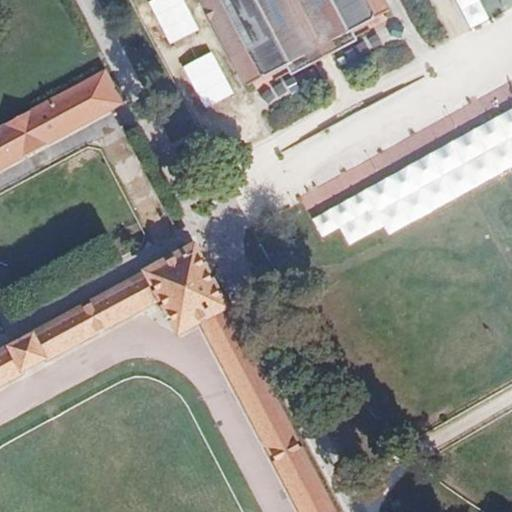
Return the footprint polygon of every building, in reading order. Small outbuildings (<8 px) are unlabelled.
[(181,0),(150,0),(147,1),(165,45),(195,33),(181,0)] [(376,0),(190,0),(239,94),(386,19),(376,0)] [(454,0),(471,33),(490,24),(477,0),(476,0),(475,1),(474,0),(454,0)] [(181,65),(200,110),(229,98),(210,53),(181,65)] [(96,79),(93,81),(0,131),(0,160),(106,105),(109,103),(96,79)] [(470,97),(486,129),(268,236),(279,259),(373,213),(383,233),(511,169),(511,105),(492,115),(481,91),(470,97)] [(0,352),(0,378),(156,296),(175,329),(197,317),(298,511),(323,511),(290,446),(189,252),(183,255),(0,352)]
